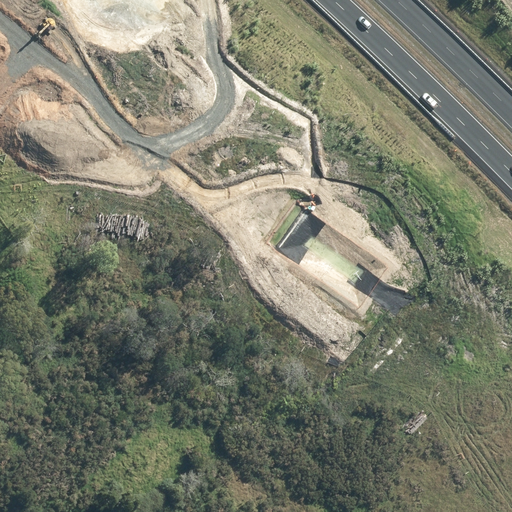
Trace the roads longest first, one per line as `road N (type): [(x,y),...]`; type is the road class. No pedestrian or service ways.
road 1 (motorway): [(511,304),(369,201),(173,86),(117,68),(66,76)]
road 2 (motorway): [(511,172),(344,0)]
road 3 (motorway): [(394,0),(511,119)]
